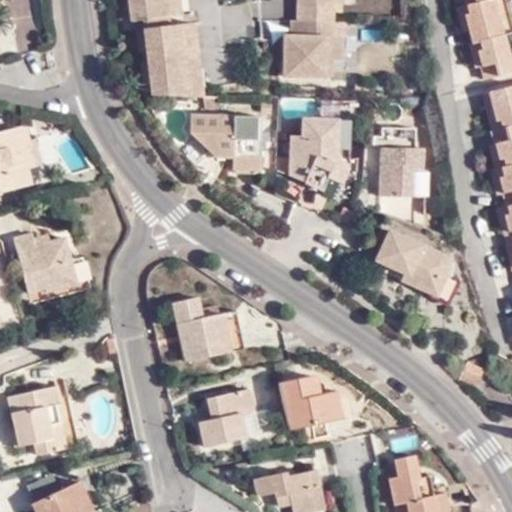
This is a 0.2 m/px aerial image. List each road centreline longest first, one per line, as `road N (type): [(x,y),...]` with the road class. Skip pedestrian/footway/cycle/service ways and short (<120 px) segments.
road 1 (residential): [(164,201),(421,375),(499,443),(511,476)]
road 2 (residential): [(440,0),(474,241),(500,324)]
road 3 (residential): [(136,314),(159,450),(173,483),(212,511)]
road 4 (residential): [(136,314),(0,360)]
road 5 (residential): [(89,85),(164,201)]
road 6 (residential): [(164,201),(157,239),(137,270),(136,314)]
